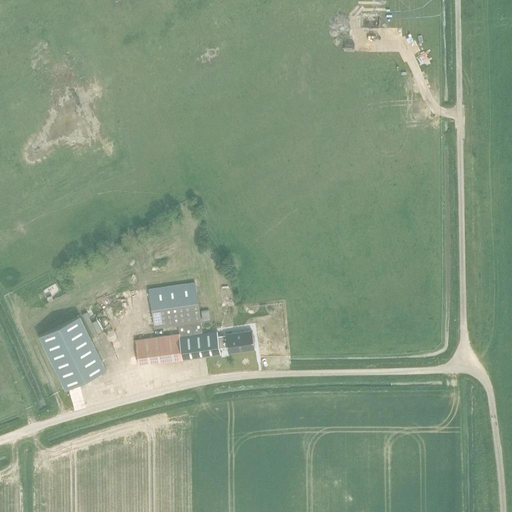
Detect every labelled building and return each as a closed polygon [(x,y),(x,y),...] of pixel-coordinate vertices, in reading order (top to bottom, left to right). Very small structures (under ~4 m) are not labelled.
[(42,287),(43,291),(46,290),(49,296),(58,292),(54,282),(42,287)] [(202,330),(195,282),(148,288),(154,328),(178,324),(179,333),(202,330)] [(222,308),(234,306),(231,282),(218,283),(222,308)] [(209,310),(201,311),(202,320),(210,320),(209,310)] [(66,388),(106,368),(80,314),(39,334),(66,388)] [(183,358),(220,353),(220,348),(218,338),(217,331),(202,333),(202,330),(179,333),(183,358)] [(183,358),(179,333),(135,340),(139,365),(183,358)] [(252,333),(218,338),(220,348),(228,347),(229,355),(255,351),(252,333)]
